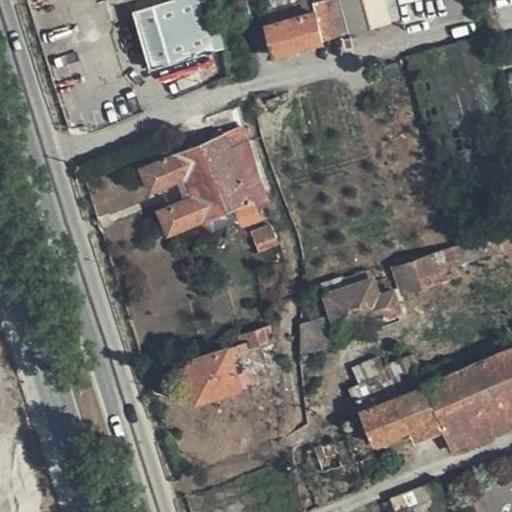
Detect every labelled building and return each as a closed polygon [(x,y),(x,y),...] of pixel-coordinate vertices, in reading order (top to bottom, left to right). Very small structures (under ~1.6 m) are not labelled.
[(215,49),(199,0),(165,0),(150,5),(170,65),(215,49)] [(247,0),(246,0),(233,4),(238,27),(254,23),(247,0)] [(285,4),(283,0),(262,0),(265,10),(285,4)] [(298,0),(285,4),(265,10),(269,21),(266,22),(276,51),(391,16),(386,0),(298,0)] [(498,228),(511,222),(511,130),(509,119),(483,28),(403,55),(465,239),(482,234),(498,228)] [(260,104),(319,285),(320,288),(432,251),(441,247),(465,239),(403,55),(260,104)] [(230,143),(246,137),(239,119),(223,126),(230,143)] [(257,175),(246,137),(230,143),(223,126),(211,131),(213,135),(142,167),(152,188),(177,178),(184,198),(160,208),(170,231),(234,204),(242,222),(260,215),(256,207),(262,204),(258,197),(267,194),(257,175)] [(482,234),(465,239),(441,247),(445,258),(452,256),(455,264),(490,252),(482,234)] [(441,247),(432,251),(433,253),(397,266),(406,289),(458,270),(455,264),(452,256),(445,258),(441,247)] [(402,309),(389,273),(374,277),(374,276),(325,293),(339,331),(402,309)] [(271,327),(268,320),(238,330),(241,337),(248,335),(251,344),(260,341),(267,338),(265,329),(271,327)] [(243,340),(228,345),(242,384),(271,373),(260,341),(251,344),(246,345),(243,340)] [(242,384),(228,345),(185,360),(198,399),(242,384)] [(511,347),(455,371),(400,395),(400,394),(382,401),(379,393),(387,389),(380,373),(363,380),(350,387),(357,403),(360,401),(365,409),(361,410),(375,442),(411,428),(414,437),(444,424),(511,395),(511,347)] [(400,395),(455,371),(450,362),(418,376),(410,359),(386,369),(380,358),(358,368),(363,380),(380,373),(387,389),(379,393),(382,401),(400,394),(400,395)] [(511,395),(444,424),(456,450),(511,426),(511,395)] [(353,425),(354,421),(353,420),(350,419),(348,418),(345,420),(343,422),(344,425),(346,428),(349,429),(352,427),(353,425)] [(340,463),(327,443),(314,448),(322,470),(340,463)] [(375,476),(367,459),(360,462),(369,479),(375,476)] [(433,511),(444,508),(435,482),(385,499),(390,511),(433,511)]
